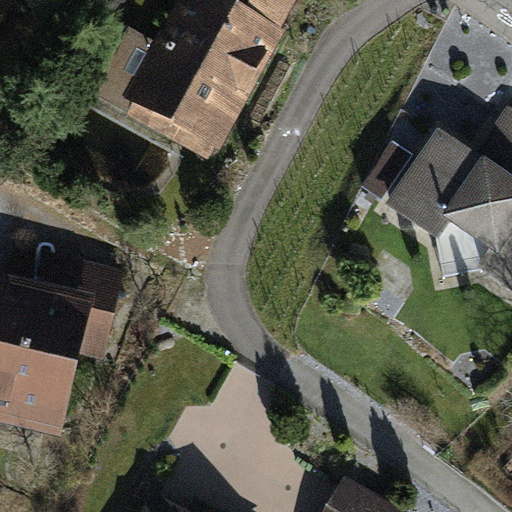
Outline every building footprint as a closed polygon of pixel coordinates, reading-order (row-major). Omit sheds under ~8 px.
[(286,0),(239,0),(241,3),(235,15),(206,0),(190,0),(162,50),(129,32),(121,46),(123,47),(97,94),(130,112),(137,98),(216,142),(273,36),(268,34),(286,0)] [(511,113),(510,112),(486,146),(511,164),(501,179),(511,185),(511,113)] [(475,161),(441,137),(392,207),(438,238),(451,219),(495,250),(482,269),(511,289),(511,185),(501,179),(511,164),(486,146),(475,161)] [(411,157),(393,144),(363,188),(381,200),(411,157)] [(71,263),(61,301),(75,305),(73,317),(75,318),(74,320),(109,329),(121,276),(71,263)] [(74,320),(75,318),(73,317),(4,300),(0,314),(0,402),(50,415),(74,320)] [(396,511),(347,484),(330,511),(396,511)] [(206,511),(178,511),(157,500),(150,511),(213,511),(208,509),(206,511)]
